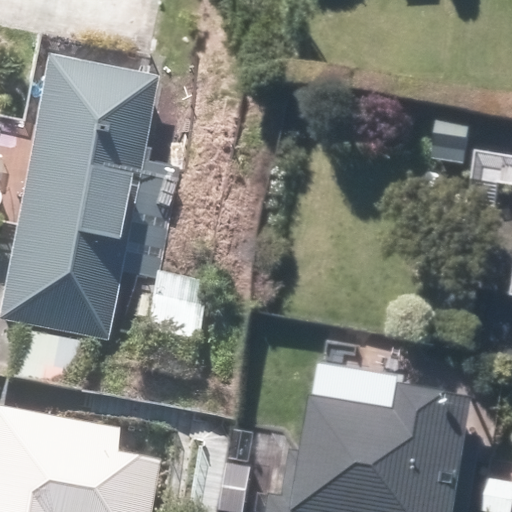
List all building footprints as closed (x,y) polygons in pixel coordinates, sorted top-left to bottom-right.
[(157,70),(50,49),(0,306),(0,313),(106,334),(157,70)] [(196,84),(162,78),(148,159),(182,165),(196,84)] [(477,121),(436,113),(427,162),(468,170),(477,121)] [(210,277),(154,267),(136,362),(192,372),(210,277)] [(464,511),(482,390),(330,368),(318,449),(300,446),(293,491),(280,489),(276,511),(464,511)] [(119,425),(0,402),(0,511),(148,511),(159,457),(115,448),(119,425)]
